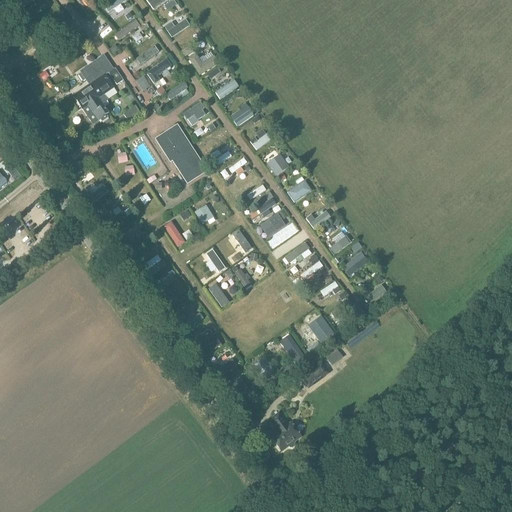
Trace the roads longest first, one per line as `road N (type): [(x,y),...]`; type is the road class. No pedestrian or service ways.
road 1 (unclassified): [(263,511),(276,493),(270,482),(0,111)]
road 2 (unknown): [(94,146),(215,314)]
